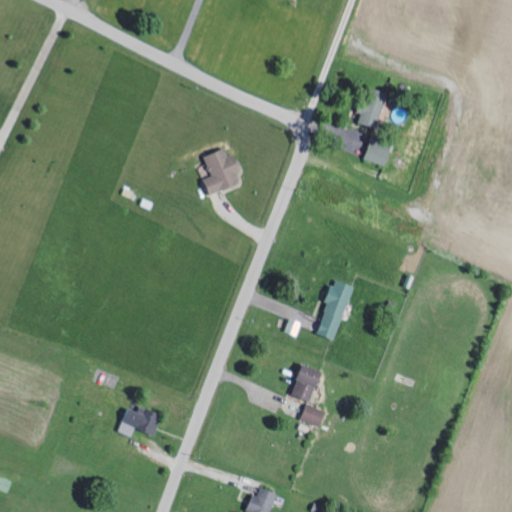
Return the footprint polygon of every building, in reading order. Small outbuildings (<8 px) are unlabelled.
[(356,99),(352,112),(375,119),(383,93),(365,88),(362,101),(356,99)] [(380,166),(388,141),(368,134),(359,159),(380,166)] [(205,196),(238,178),(220,145),(198,157),(208,175),(197,181),(205,196)] [(351,287),(329,278),(320,302),(324,303),(312,333),(329,341),(351,287)] [(287,396),(304,402),(316,371),(294,363),(288,380),(292,381),(287,396)] [(296,418),(317,428),(324,412),(303,403),(296,418)] [(114,431),(129,436),(131,429),(150,436),(158,414),(137,406),(134,411),(123,407),(114,431)] [(267,511),(274,494),(256,488),(253,497),(247,494),(241,511),(244,511),(267,511)]
